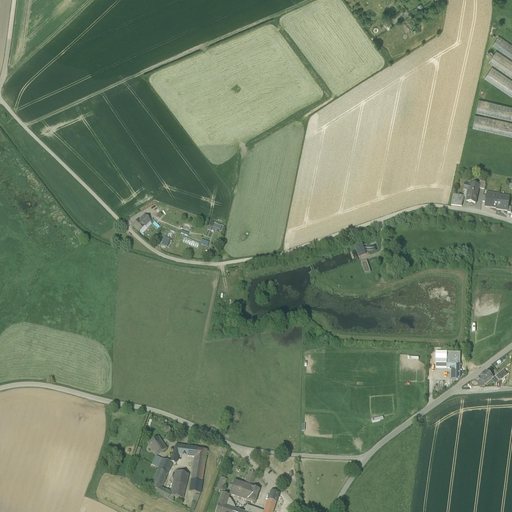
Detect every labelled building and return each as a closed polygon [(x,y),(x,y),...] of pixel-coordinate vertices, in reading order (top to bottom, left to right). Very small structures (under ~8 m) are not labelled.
[(492,46),(511,59),(511,45),(499,36),(492,46)] [(488,62),(511,78),(511,61),(496,51),(488,62)] [(484,79),(511,97),(511,81),(492,67),(484,79)] [(476,113),(511,121),(511,107),(479,100),(476,113)] [(472,128),(511,137),(511,123),(475,115),(472,128)] [(471,183),(470,186),(469,191),(466,202),(475,204),(479,189),(479,185),(471,183)] [(485,207),(496,209),(498,196),(499,195),(490,194),(490,197),(486,197),(485,203),(485,207)] [(451,206),(462,207),(464,197),(453,195),(451,206)] [(498,196),(496,209),(496,210),(507,211),(508,211),(508,207),(509,201),(505,200),(506,197),(498,196)] [(134,224),(140,230),(149,219),(145,215),(140,222),(137,220),(134,224)] [(210,222),(208,231),(220,234),(222,225),(210,222)] [(161,245),(168,247),(171,239),(164,237),(161,245)] [(356,248),(359,258),(365,256),(362,246),(356,248)] [(367,262),(362,264),(366,274),(371,273),(367,262)] [(436,352),(436,360),(447,361),(447,352),(436,352)] [(460,353),(447,352),(447,361),(450,361),(450,363),(460,363),(460,353)] [(436,369),(447,369),(447,361),(436,360),(436,369)] [(450,361),(447,361),(447,369),(450,369),(450,367),(455,368),(455,371),(450,371),(450,380),(458,380),(460,378),(460,363),(450,363),(450,361)] [(498,375),(501,379),(507,374),(504,370),(498,375)] [(479,387),(480,387),(493,377),(487,371),(474,381),(479,387)] [(148,444),(157,456),(166,449),(158,437),(148,444)] [(172,458),(171,462),(173,463),(176,464),(178,456),(181,456),(183,447),(176,446),(172,458)] [(192,449),(188,448),(187,457),(194,458),(192,477),(194,477),(191,492),(196,493),(200,494),(202,484),(207,451),(192,449)] [(151,465),(158,468),(162,460),(155,456),(151,465)] [(161,489),(173,463),(171,462),(162,460),(158,468),(158,469),(148,490),(173,502),(174,497),(174,496),(170,494),(161,489)] [(174,497),(183,499),(189,475),(175,472),(170,494),(174,496),(174,497)] [(245,485),(251,487),(255,475),(249,473),(245,485)] [(217,489),(222,491),(227,480),(221,478),(217,489)] [(230,495),(255,503),(259,490),(251,487),(245,485),(235,482),(230,495)] [(271,491),(268,501),(276,503),(279,494),(271,491)] [(215,511),(232,511),(234,509),(226,506),(228,499),(229,496),(222,494),(215,511)] [(230,499),(228,499),(226,506),(234,509),(235,509),(235,508),(230,499)] [(272,511),(276,503),(268,501),(264,511),(263,511),(243,511),(235,509),(234,509),(232,511),(272,511)]
